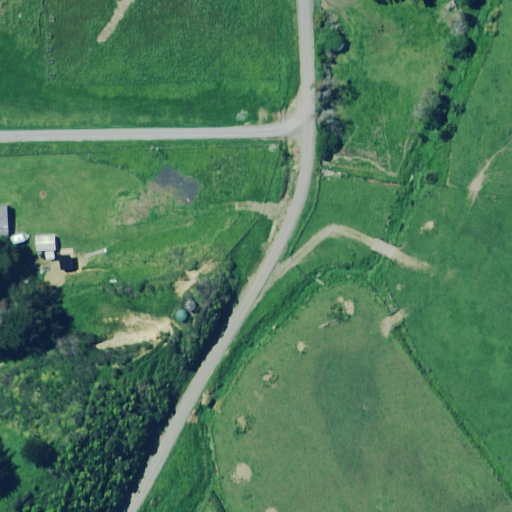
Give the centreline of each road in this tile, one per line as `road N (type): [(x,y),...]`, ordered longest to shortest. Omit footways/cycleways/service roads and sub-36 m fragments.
road 1 (unclassified): [(287,0),(290,140),(264,219),(92,511)]
road 2 (track): [(290,130),(0,133)]
